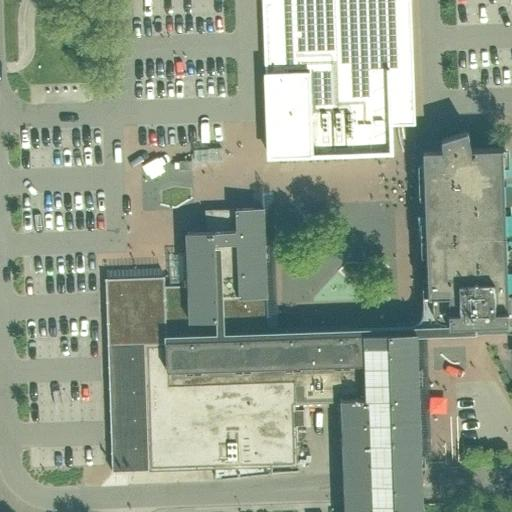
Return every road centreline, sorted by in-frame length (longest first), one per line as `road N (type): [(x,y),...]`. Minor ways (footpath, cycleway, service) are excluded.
road 1 (residential): [(0,269),(9,474),(18,488),(46,500),(125,498)]
road 2 (residential): [(276,489),(459,490),(499,478)]
road 3 (residential): [(499,478),(320,480),(276,489)]
road 4 (residential): [(125,498),(276,489)]
